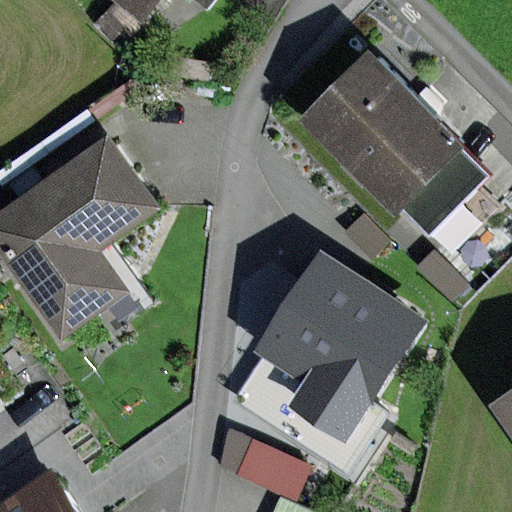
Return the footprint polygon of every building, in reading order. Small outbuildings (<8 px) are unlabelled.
[(114,0),(137,20),(155,0),(114,0)] [(427,231),(491,172),(383,55),(319,115),(427,231)] [(103,134),(0,208),(0,233),(63,320),(110,286),(82,248),(150,199),(103,134)] [(275,343),(367,396),(410,320),(318,268),(275,343)] [(511,386),(498,396),(511,414),(511,386)] [(79,511),(59,483),(17,511),(79,511)]
